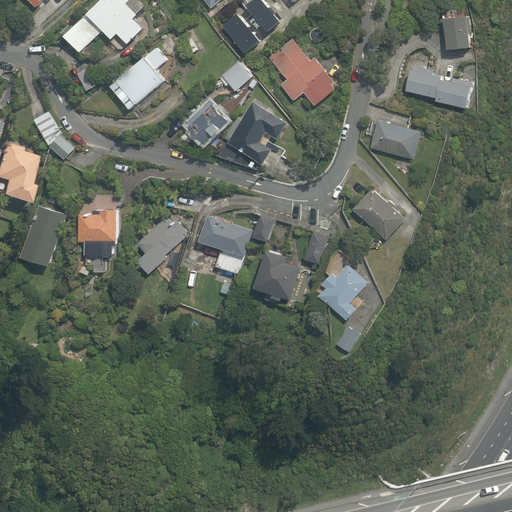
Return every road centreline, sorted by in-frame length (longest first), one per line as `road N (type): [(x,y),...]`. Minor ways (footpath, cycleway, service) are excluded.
road 1 (residential): [(0,53),(39,65),(75,123),(100,141),(294,195),(318,192),(334,175),(360,98),(368,0)]
road 2 (trunk): [(376,511),(511,478)]
